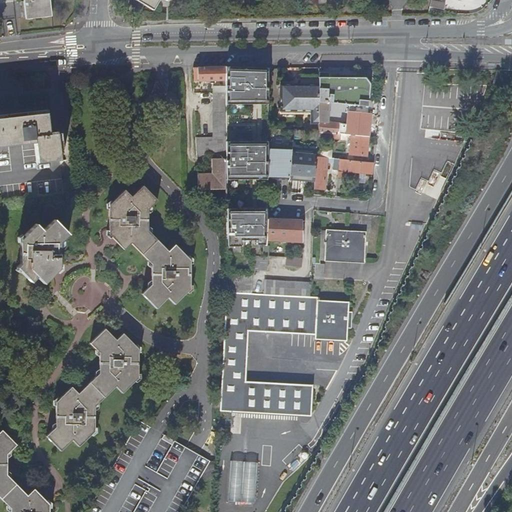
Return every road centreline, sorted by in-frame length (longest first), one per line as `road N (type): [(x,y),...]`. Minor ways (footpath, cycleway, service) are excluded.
road 1 (trunk): [(511,164),(309,511)]
road 2 (motorway): [(511,248),(354,511)]
road 3 (tertiary): [(99,54),(398,52)]
road 4 (tertiary): [(397,32),(99,38)]
road 5 (residential): [(283,202),(375,204),(398,52)]
road 6 (motorway): [(407,511),(511,338)]
